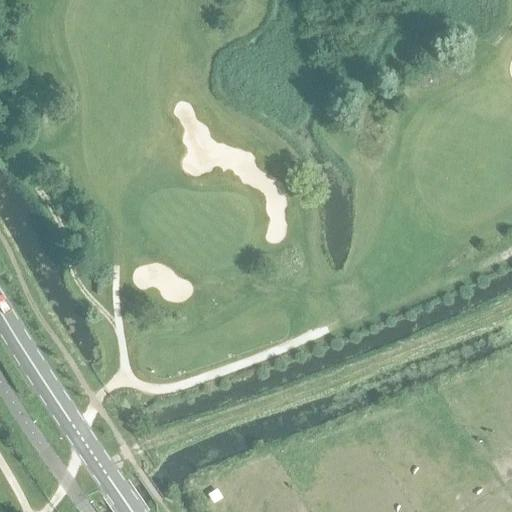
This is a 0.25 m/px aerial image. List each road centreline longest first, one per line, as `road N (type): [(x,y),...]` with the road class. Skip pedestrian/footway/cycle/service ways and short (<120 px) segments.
road 1 (track): [(511,301),(103,470)]
road 2 (unknown): [(169,511),(93,401),(0,239)]
road 3 (tertiary): [(131,511),(0,309)]
